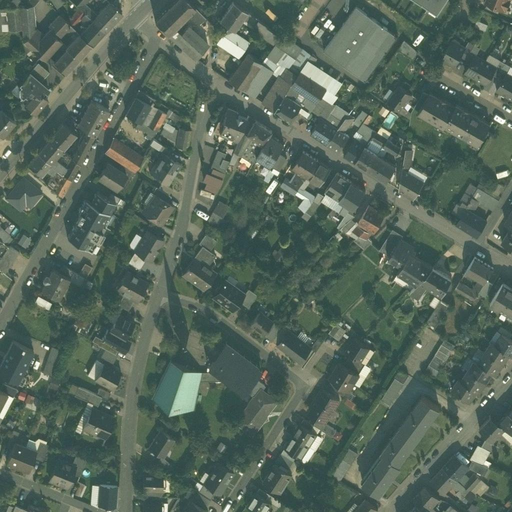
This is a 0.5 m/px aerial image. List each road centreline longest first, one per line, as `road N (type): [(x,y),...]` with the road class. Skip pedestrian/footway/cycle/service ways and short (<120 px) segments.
road 1 (residential): [(158,38),(0,331)]
road 2 (residential): [(160,290),(200,306),(305,385),(224,511)]
road 3 (residential): [(210,79),(477,246)]
road 4 (residential): [(160,290),(134,378),(126,511)]
road 5 (residential): [(210,79),(160,290)]
road 6 (secondary): [(133,18),(0,174)]
road 7 (residential): [(388,511),(511,380)]
